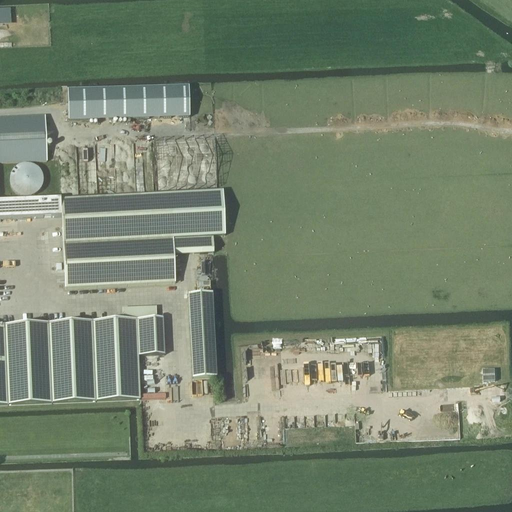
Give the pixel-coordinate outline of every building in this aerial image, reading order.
[(68,122),(189,118),(188,88),(68,92),(68,122)] [(0,164),(47,163),(45,117),(0,119),(0,164)] [(214,139),(153,142),(156,193),(217,189),(214,139)] [(46,183),(46,179),(45,176),(43,173),(41,171),(39,168),(36,167),(34,166),(30,165),(27,166),(22,167),(20,168),(17,170),(15,173),(13,176),(12,179),(12,183),(12,186),(13,189),(15,192),(17,194),(20,197),(22,198),(24,199),(28,200),(32,199),(35,199),(38,197),(41,195),(43,192),(45,189),(46,186),(46,183)] [(171,195),(61,201),(62,218),(63,245),(65,290),(175,284),(174,257),(213,255),(213,238),(225,237),(222,192),(171,195)] [(0,220),(62,218),(61,201),(61,199),(0,201),(0,220)] [(192,380),(217,379),(212,294),(188,295),(192,380)] [(137,321),(0,326),(0,408),(123,403),(140,402),(139,358),(164,356),(162,320),(137,321)]
